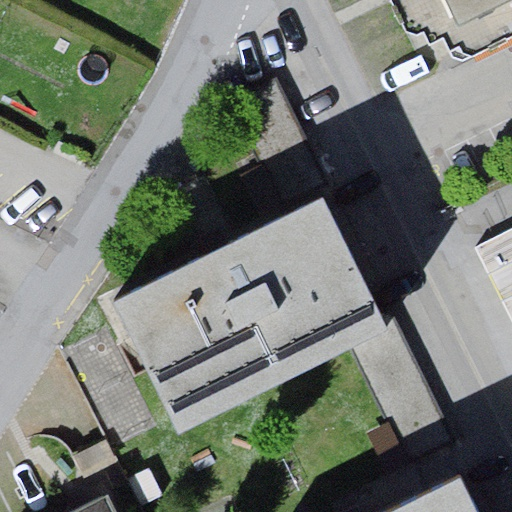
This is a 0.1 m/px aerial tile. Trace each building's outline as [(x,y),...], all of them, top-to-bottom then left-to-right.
[(511,30),(511,0),(431,0),(458,56),(511,30)] [(397,334),(325,195),(116,301),(188,440),(397,334)] [(511,227),(471,247),(511,327),(511,227)] [(488,511),(472,478),(401,511),(488,511)] [(97,511),(121,511),(117,503),(97,511)]
